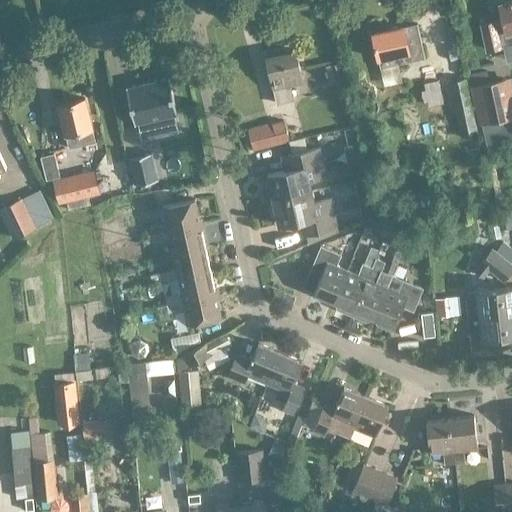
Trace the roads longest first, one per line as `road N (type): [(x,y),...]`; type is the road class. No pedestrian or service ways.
road 1 (residential): [(185,12),(249,288),(271,319),(419,383),(511,386)]
road 2 (residential): [(0,59),(185,12)]
